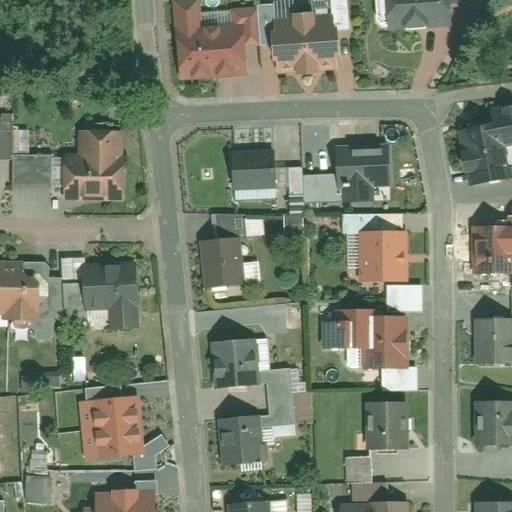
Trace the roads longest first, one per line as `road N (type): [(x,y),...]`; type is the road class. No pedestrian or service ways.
road 1 (residential): [(160,118),(425,112),(442,202),(445,511)]
road 2 (residential): [(173,232),(196,511)]
road 3 (residential): [(173,232),(0,234)]
